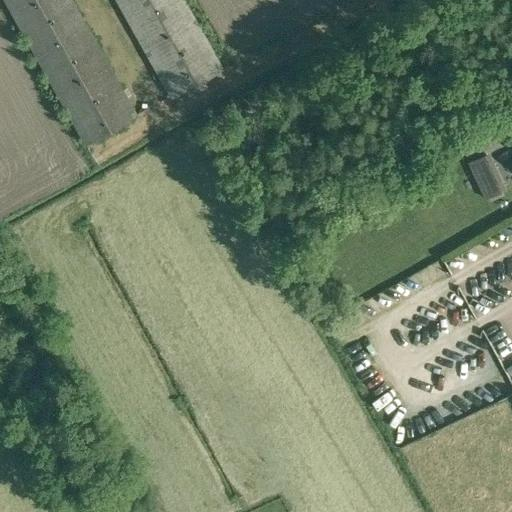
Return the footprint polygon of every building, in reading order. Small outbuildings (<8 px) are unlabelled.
[(3,0),(83,145),(134,117),(69,0),(3,0)] [(117,0),(171,97),(223,68),(184,0),(117,0)] [(456,137),(463,151),(476,145),(469,131),(456,137)] [(494,154),(498,166),(511,161),(506,149),(494,154)] [(468,161),(486,198),(508,188),(490,150),(468,161)]
